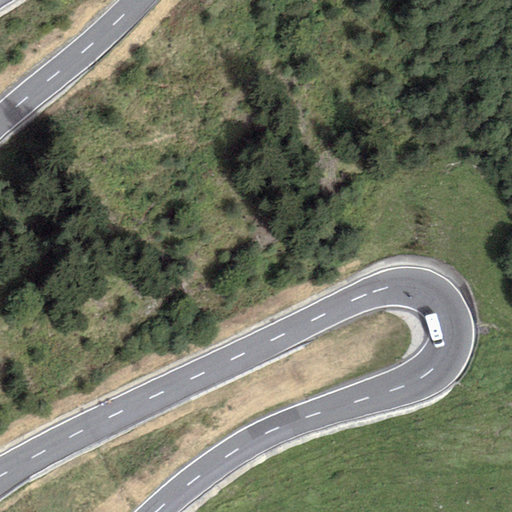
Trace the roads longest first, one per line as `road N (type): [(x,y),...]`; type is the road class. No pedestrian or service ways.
road 1 (primary): [(155,511),(272,429),(431,371),(446,352),(449,324),(435,296),(418,286),(348,302),(0,476)]
road 2 (primary): [(0,121),(137,0)]
